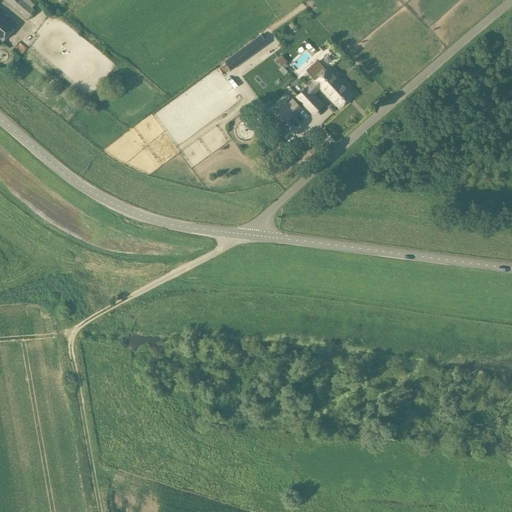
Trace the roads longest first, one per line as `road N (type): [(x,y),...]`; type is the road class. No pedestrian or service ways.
road 1 (unclassified): [(245,234),(511,0)]
road 2 (unclassified): [(245,234),(129,212),(87,190),(0,118)]
road 3 (unclassified): [(511,268),(245,234)]
road 4 (track): [(99,511),(68,345),(81,324),(131,296)]
road 5 (unclassified): [(131,296),(245,234)]
